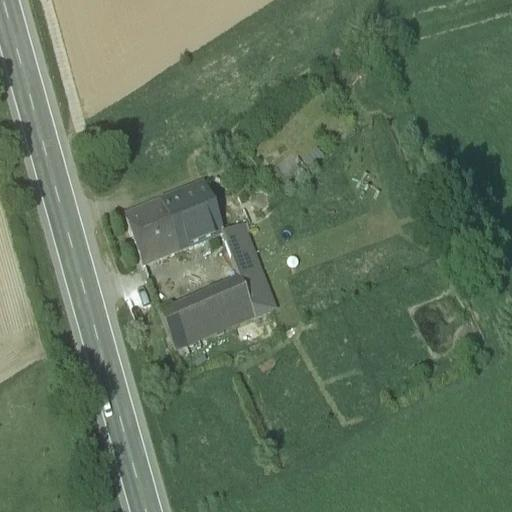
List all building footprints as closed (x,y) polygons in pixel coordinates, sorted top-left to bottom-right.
[(155,162),(204,143),(197,125),(147,144),(155,162)] [(159,204),(177,256),(220,238),(222,237),(221,237),(213,216),(211,210),(202,187),(159,204)] [(122,219),(141,270),(177,256),(159,204),(122,219)] [(238,283),(253,321),(271,313),(239,231),(239,229),(221,237),(222,237),(220,238),(238,283)] [(200,300),(216,337),(253,321),(238,283),(200,300)] [(147,286),(155,309),(160,308),(161,307),(152,284),(147,286)] [(216,337),(200,300),(163,316),(158,319),(173,355),(216,337)] [(163,316),(160,308),(155,309),(154,310),(158,319),(163,316)]
